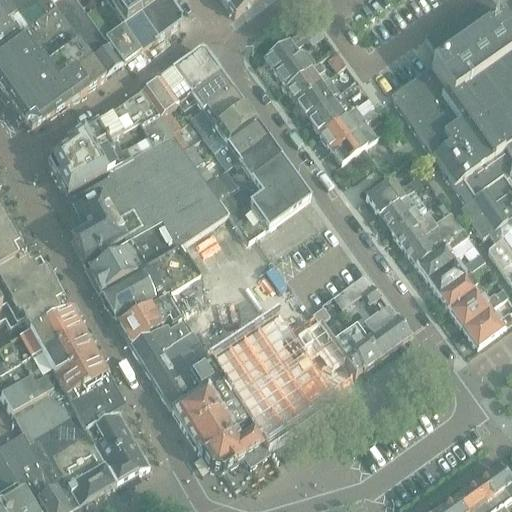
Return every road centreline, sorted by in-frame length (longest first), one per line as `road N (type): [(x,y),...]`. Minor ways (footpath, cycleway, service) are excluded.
road 1 (residential): [(11,164),(186,480)]
road 2 (residential): [(422,333),(230,68),(229,52)]
road 3 (residential): [(295,511),(376,484),(465,419),(472,406),(456,382)]
road 4 (residential): [(11,164),(195,45),(209,45)]
road 5 (residential): [(229,52),(287,12),(347,9),(360,0)]
